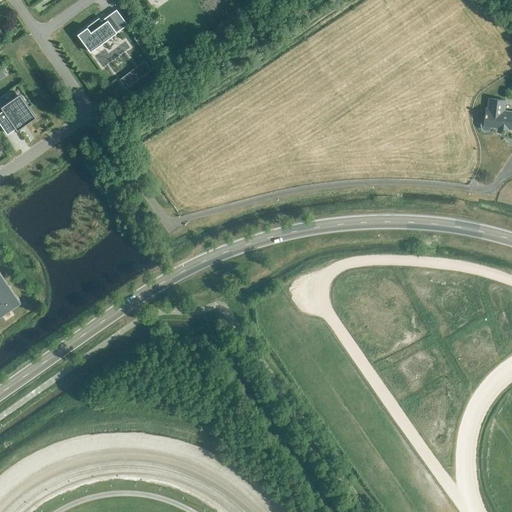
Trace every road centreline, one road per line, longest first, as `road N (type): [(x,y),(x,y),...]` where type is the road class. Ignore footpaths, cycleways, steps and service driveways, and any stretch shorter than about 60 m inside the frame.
road 1 (primary): [(511,240),(434,224),(362,222),(246,244),(139,296),(0,393)]
road 2 (unclassified): [(366,511),(221,304)]
road 3 (unclassified): [(91,113),(169,226)]
